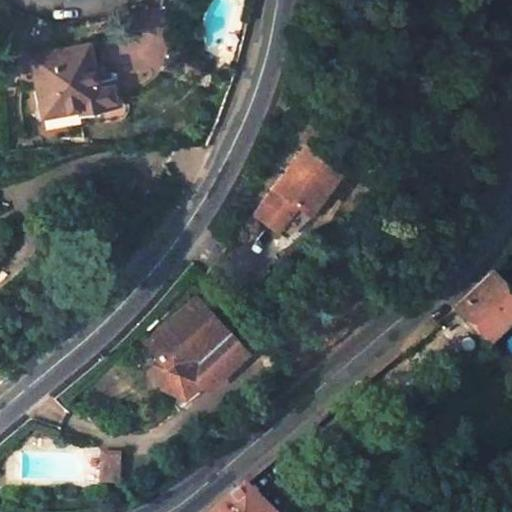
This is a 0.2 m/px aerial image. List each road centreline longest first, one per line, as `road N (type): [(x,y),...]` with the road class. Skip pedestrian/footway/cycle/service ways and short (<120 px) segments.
road 1 (residential): [(0,408),(183,246),(256,105),(280,0)]
road 2 (residential): [(511,176),(490,225),(412,311),(190,502),(158,511)]
